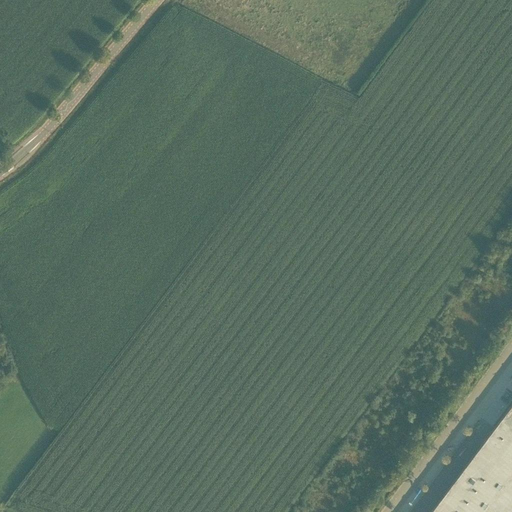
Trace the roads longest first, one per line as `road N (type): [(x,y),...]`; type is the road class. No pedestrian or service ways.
road 1 (secondary): [(0,172),(158,0)]
road 2 (unclassified): [(391,511),(511,357)]
